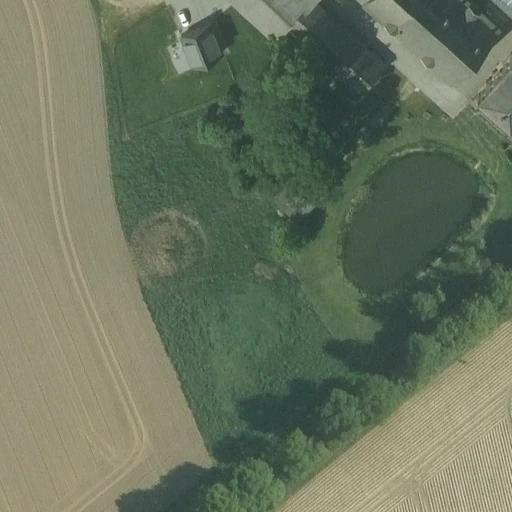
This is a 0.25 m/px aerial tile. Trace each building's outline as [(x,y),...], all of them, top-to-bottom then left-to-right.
[(307,0),(237,0),(276,35),(286,24),(285,24),(307,0)] [(307,0),(285,24),(286,24),(359,90),(386,64),(315,0),(307,0)] [(500,28),(468,0),(363,0),(453,81),(500,28)] [(211,24),(183,36),(194,63),(222,51),(211,24)] [(511,122),(511,56),(478,94),(511,124),(511,122)] [(319,154),(274,199),(296,221),(343,175),(334,166),(332,168),(319,154)]
